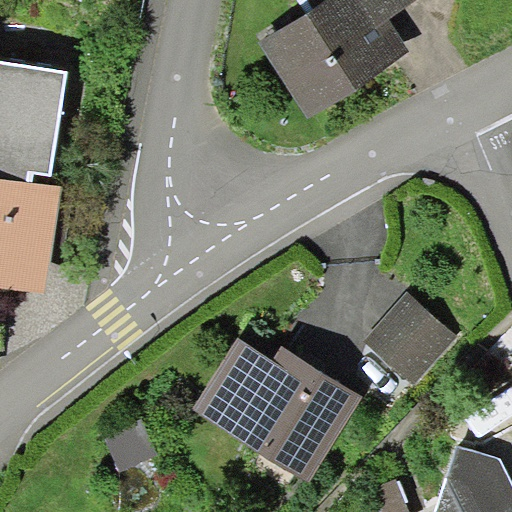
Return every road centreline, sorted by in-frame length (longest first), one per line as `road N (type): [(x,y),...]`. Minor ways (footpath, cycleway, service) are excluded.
road 1 (residential): [(174,279),(304,192),(453,111)]
road 2 (residential): [(174,279),(162,181),(189,0)]
road 3 (residential): [(0,414),(174,279)]
road 4 (residential): [(511,241),(453,111)]
